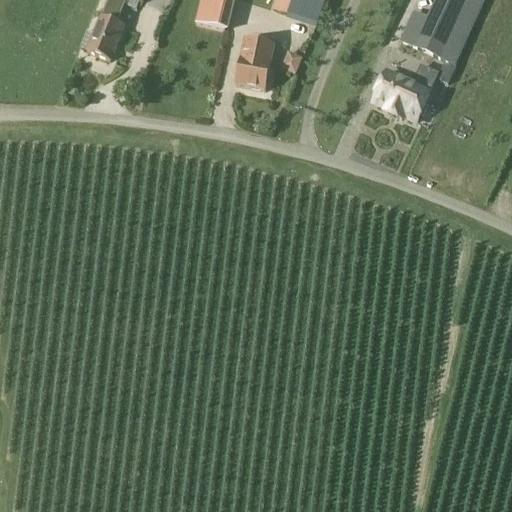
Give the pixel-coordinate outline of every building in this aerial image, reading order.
[(110,64),(124,29),(116,26),(124,6),(108,0),(106,0),(86,55),(110,64)] [(228,35),(236,0),(201,0),(195,27),(228,35)] [(325,4),(311,0),(292,0),(285,22),(316,32),(325,4)] [(414,16),(401,44),(454,68),(484,0),(437,0),(428,22),(414,16)] [(234,89),(265,94),(270,69),(275,49),(244,43),(243,50),(242,50),(234,89)] [(284,68),(297,74),(303,61),(290,55),(284,68)] [(386,73),(370,108),(384,115),(383,117),(403,126),(405,123),(418,129),(434,94),(431,93),(438,77),(420,69),(413,85),(386,73)]
